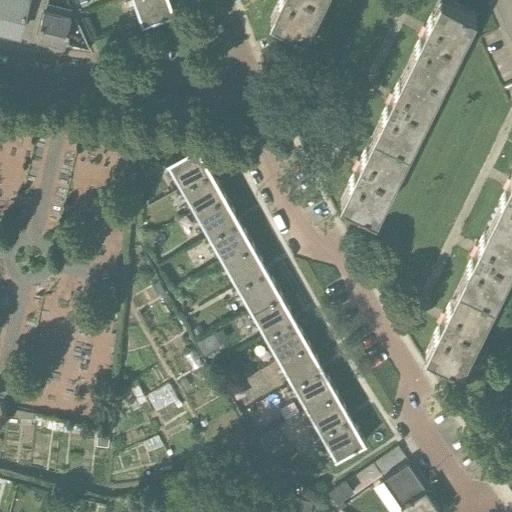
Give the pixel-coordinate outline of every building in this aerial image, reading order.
[(0,0),(0,27),(19,33),(27,0),(0,0)] [(169,0),(134,0),(136,5),(140,4),(146,21),(174,11),(169,0)] [(322,0),(278,0),(270,17),(274,19),(305,35),(322,0)] [(407,63),(442,81),(476,13),(462,6),(452,1),(449,0),(437,0),(426,24),(420,35),(407,63)] [(64,44),(72,15),(44,8),(36,37),(64,44)] [(373,131),(409,149),(442,81),(407,63),(393,91),(388,102),(373,131)] [(409,149),(373,131),(360,159),(355,169),(340,199),(344,201),(376,217),(409,149)] [(181,185),(211,168),(197,143),(171,158),(180,173),(176,176),(181,185)] [(196,209),(225,193),(211,168),(181,185),(187,196),(188,195),(196,209)] [(492,216),(511,225),(511,174),(506,187),(492,216)] [(210,234),(239,218),(225,193),(196,209),(204,224),(210,234)] [(458,284),(494,301),(511,264),(511,225),(492,216),(478,244),(458,284)] [(224,259),(253,242),(239,218),(210,234),(215,244),(216,244),(224,259)] [(238,284),(267,267),(253,242),(224,259),(232,273),(238,284)] [(252,308),(281,292),(267,267),(238,284),(243,293),(244,293),(252,308)] [(494,301),(458,284),(440,322),(425,351),(429,353),(429,354),(460,369),(494,301)] [(266,333),(295,317),(281,292),(252,308),(260,322),(266,333)] [(280,357),(309,341),(295,317),(266,333),(271,343),(272,342),(280,357)] [(191,330),(195,336),(203,331),(199,325),(191,330)] [(214,350),(208,339),(200,343),(206,354),(214,350)] [(294,382),(323,366),(309,341),(280,357),(288,371),(287,371),(294,382)] [(308,407),(337,391),(323,366),(294,382),(299,392),(300,392),(308,407)] [(321,432),(351,416),(337,391),(308,407),(316,420),(315,421),(321,432)] [(351,416),(321,432),(327,441),(330,439),(339,455),(365,440),(351,416)] [(271,450),(261,433),(255,437),(265,453),(271,450)] [(97,446),(108,447),(109,437),(97,436),(97,446)] [(394,511),(440,511),(442,511),(441,509),(440,510),(426,488),(427,488),(426,487),(425,487),(408,461),(382,478),(389,489),(382,494),(394,511)] [(252,492),(267,492),(267,480),(252,480),(252,492)] [(337,503),(353,492),(345,480),(329,491),(337,503)] [(283,507),(288,486),(286,483),(274,482),(272,484),(267,503),(283,507)] [(226,496),(216,494),(215,502),(224,503),(226,496)] [(298,508),(300,497),(292,495),(290,506),(298,508)]
